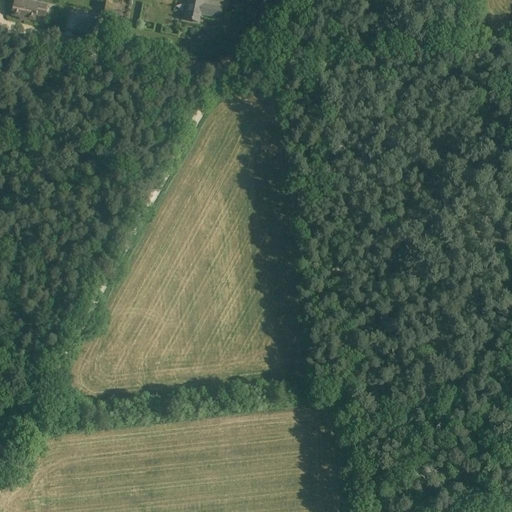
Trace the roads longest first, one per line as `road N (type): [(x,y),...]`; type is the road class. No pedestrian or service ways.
road 1 (unclassified): [(0,476),(227,71)]
road 2 (unclassified): [(227,71),(511,51)]
road 3 (unclassified): [(0,26),(227,71)]
